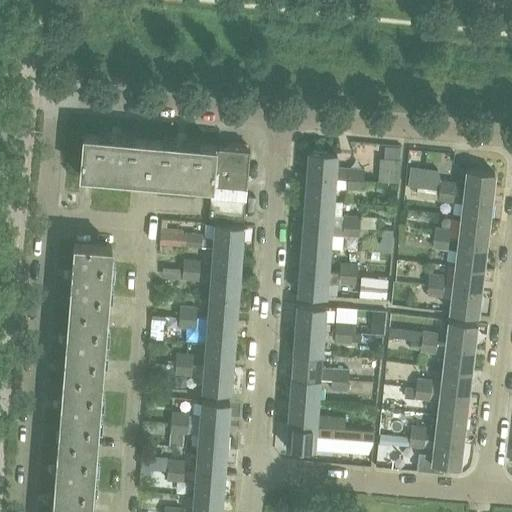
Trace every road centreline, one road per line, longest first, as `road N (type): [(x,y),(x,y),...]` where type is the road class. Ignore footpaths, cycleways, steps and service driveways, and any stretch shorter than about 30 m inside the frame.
road 1 (residential): [(58,88),(21,511)]
road 2 (residential): [(253,472),(281,112)]
road 3 (residential): [(495,489),(253,472)]
road 4 (residential): [(511,137),(281,112)]
road 5 (residential): [(281,112),(58,88)]
road 6 (residential): [(0,390),(17,188)]
road 7 (residential): [(495,489),(511,332)]
